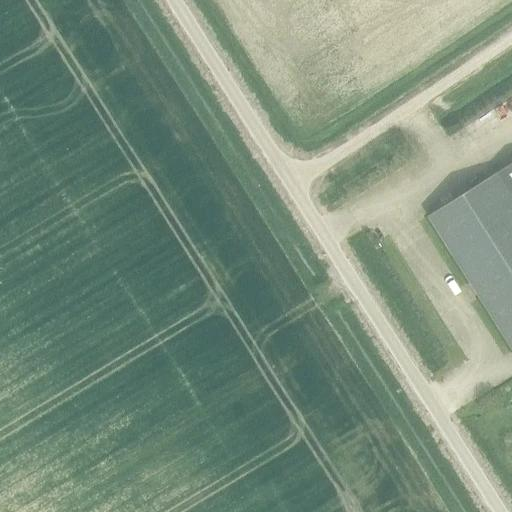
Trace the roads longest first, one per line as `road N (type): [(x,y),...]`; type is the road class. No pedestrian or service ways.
road 1 (unclassified): [(511,507),(317,186)]
road 2 (unclassified): [(317,186),(511,55)]
road 3 (unclassified): [(317,186),(198,0)]
road 4 (unknown): [(340,223),(511,122)]
